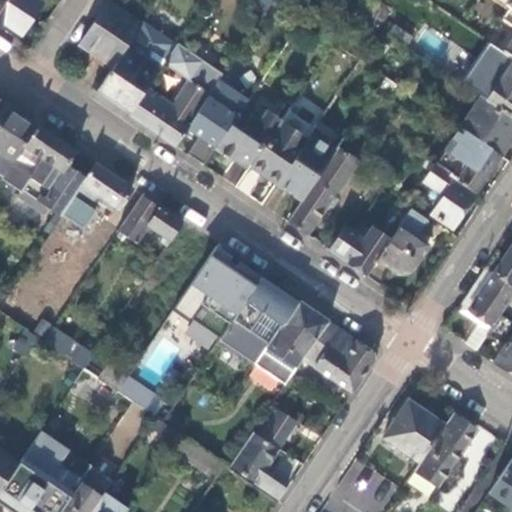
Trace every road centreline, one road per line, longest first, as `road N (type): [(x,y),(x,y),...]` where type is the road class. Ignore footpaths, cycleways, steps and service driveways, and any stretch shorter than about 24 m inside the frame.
road 1 (residential): [(28,85),(410,345)]
road 2 (residential): [(410,345),(297,511)]
road 3 (residential): [(511,195),(410,345)]
road 4 (residential): [(410,345),(511,416)]
